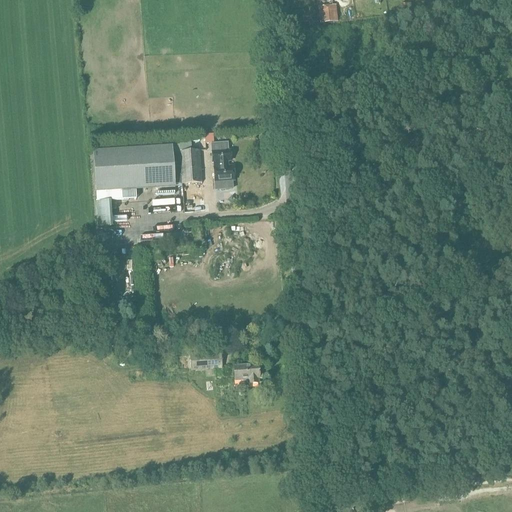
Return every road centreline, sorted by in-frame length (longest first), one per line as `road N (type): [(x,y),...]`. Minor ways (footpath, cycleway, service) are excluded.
road 1 (unclassified): [(316,511),(274,0)]
road 2 (track): [(511,88),(464,66),(402,67),(371,74),(332,98),(281,92)]
road 3 (track): [(316,506),(511,463)]
